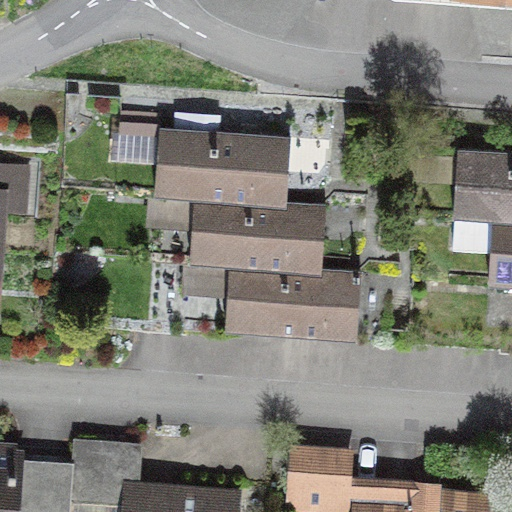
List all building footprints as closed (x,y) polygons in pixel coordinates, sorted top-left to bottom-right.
[(292,197),(297,131),(165,121),(159,186),(202,190),(292,197)] [(511,215),(511,149),(466,147),(463,214),(500,215),(511,215)] [(328,267),(333,200),(292,197),(202,190),(197,257),(242,261),(328,267)] [(17,193),(0,191),(0,307),(5,308),(17,193)] [(511,215),(500,215),(497,276),(511,276),(511,215)] [(369,336),(375,272),(328,267),(242,261),(236,325),(369,336)] [(148,486),(151,446),(83,440),(80,465),(78,500),(129,504),(131,484),(148,486)] [(293,511),(306,511),(356,511),(358,481),(361,449),(298,444),(293,511)] [(29,511),(31,463),(33,450),(0,447),(0,511),(29,511)] [(78,511),(78,500),(80,465),(31,463),(29,511),(78,511)] [(494,511),(496,492),(358,481),(356,511),(494,511)] [(128,511),(246,511),(247,490),(148,486),(131,484),(129,504),(128,511)]
